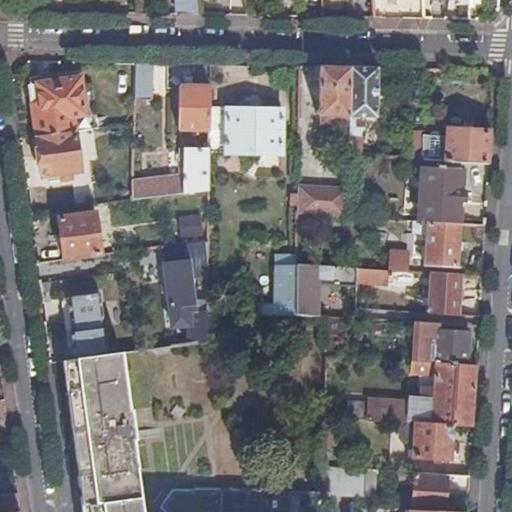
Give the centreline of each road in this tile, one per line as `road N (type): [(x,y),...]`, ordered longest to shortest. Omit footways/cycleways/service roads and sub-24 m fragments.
road 1 (residential): [(0,37),(511,45)]
road 2 (residential): [(491,511),(511,195)]
road 3 (residential): [(0,211),(41,511)]
